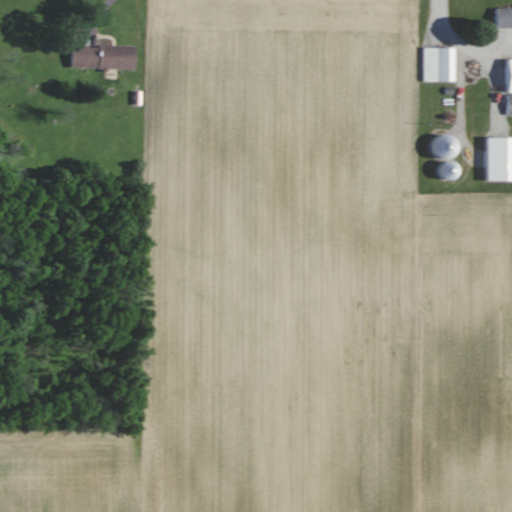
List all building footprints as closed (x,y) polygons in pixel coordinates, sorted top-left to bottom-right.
[(490,28),(511,27),(511,7),(490,8),(490,28)] [(66,46),(66,68),(131,69),(132,47),(66,46)] [(420,82),(450,81),(450,47),(419,48),(420,82)] [(500,92),(511,92),(511,59),(501,59),(500,92)] [(511,93),(503,94),(502,115),(511,115),(511,93)] [(448,160),(448,136),(426,135),(426,159),(448,160)] [(511,137),(480,138),(480,181),(511,181),(511,137)] [(443,160),(430,168),(438,182),(452,173),(443,160)]
